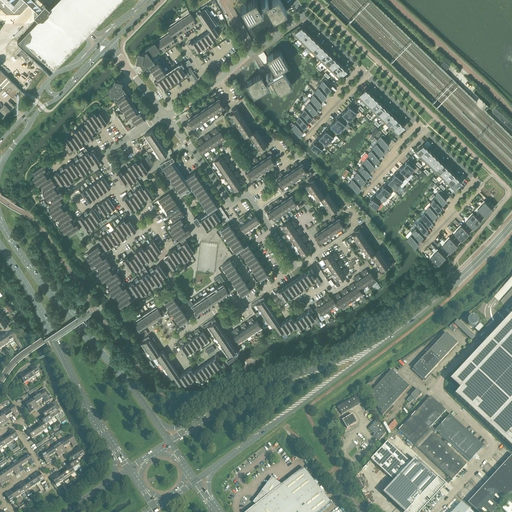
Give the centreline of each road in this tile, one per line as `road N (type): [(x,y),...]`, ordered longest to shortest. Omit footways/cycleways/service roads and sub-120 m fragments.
road 1 (tertiary): [(153,420),(0,223)]
road 2 (tertiary): [(0,245),(114,449)]
road 3 (unclassified): [(435,511),(492,447),(438,389),(477,342)]
road 4 (secondary): [(364,353),(455,284),(511,224)]
road 5 (secondary): [(364,353),(246,393),(190,427)]
road 6 (secondary): [(213,468),(364,353)]
road 7 (unclassified): [(511,113),(390,0)]
road 8 (residential): [(246,193),(230,203),(167,118)]
